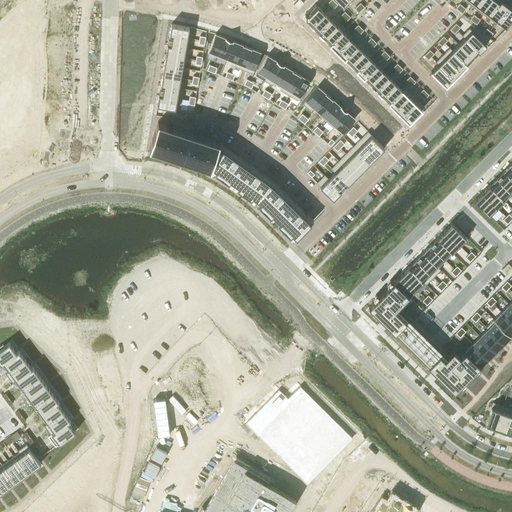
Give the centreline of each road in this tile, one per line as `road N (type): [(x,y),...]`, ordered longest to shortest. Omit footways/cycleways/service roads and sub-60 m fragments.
road 1 (tertiary): [(286,262),(225,203),(150,171),(66,171),(0,200)]
road 2 (tertiary): [(0,221),(78,186),(147,187),(217,217),(275,273)]
road 3 (residential): [(338,312),(511,138)]
road 4 (residential): [(255,34),(298,59),(398,150)]
road 5 (residential): [(511,34),(398,150)]
road 6 (residential): [(398,150),(286,262)]
road 7 (unknown): [(313,336),(297,378),(364,448)]
road 8 (tertiary): [(428,402),(338,312)]
road 9 (tertiary): [(327,323),(415,412)]
